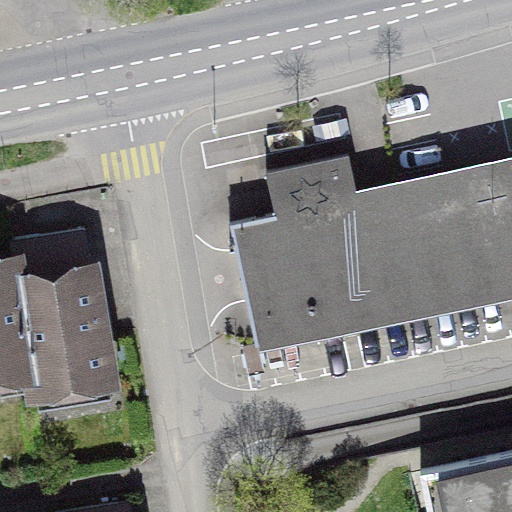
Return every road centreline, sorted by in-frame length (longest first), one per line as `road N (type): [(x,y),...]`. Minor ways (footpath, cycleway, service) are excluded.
road 1 (unclassified): [(124,75),(180,432)]
road 2 (residential): [(511,364),(180,432)]
road 3 (primary): [(124,75),(449,0)]
road 4 (primary): [(0,99),(124,75)]
